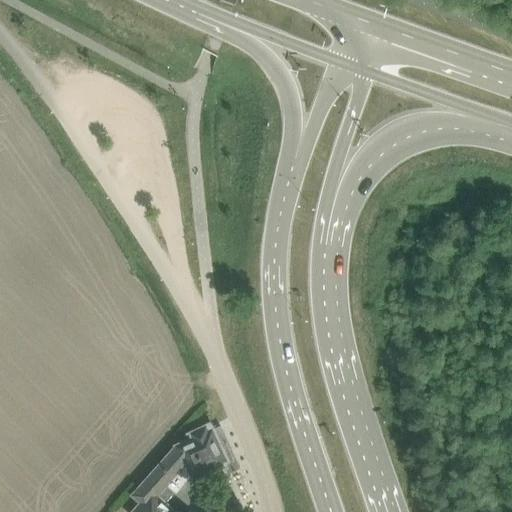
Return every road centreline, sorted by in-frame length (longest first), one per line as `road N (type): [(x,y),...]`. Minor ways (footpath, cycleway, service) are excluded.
road 1 (unclassified): [(52,109),(140,222),(188,306),(245,437),(262,511)]
road 2 (tertiary): [(292,169),(274,278),(280,355),(325,511)]
road 3 (tertiary): [(384,511),(336,351),(329,225)]
road 4 (tertiary): [(329,225),(359,182),(409,139),(458,128),(503,130)]
road 5 (tertiary): [(198,12),(274,70),(290,101),(292,169)]
road 6 (tertiary): [(329,225),(366,74)]
road 7 (tertiary): [(511,76),(364,26)]
road 8 (tertiary): [(198,12),(337,64)]
road 9 (tertiary): [(366,74),(503,130)]
